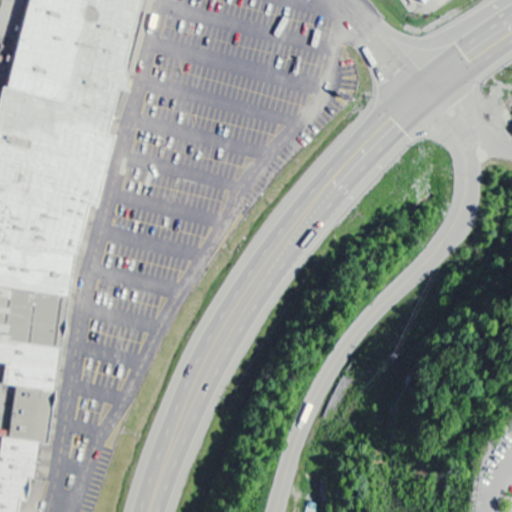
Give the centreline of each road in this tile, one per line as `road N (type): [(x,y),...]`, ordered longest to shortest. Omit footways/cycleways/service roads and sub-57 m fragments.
road 1 (trunk): [(147,511),(201,381),(272,262),(361,155),(511,28)]
road 2 (residential): [(366,27),(464,136),(474,166),(472,200),(448,246),(355,334),(314,391),(293,439),(277,511)]
